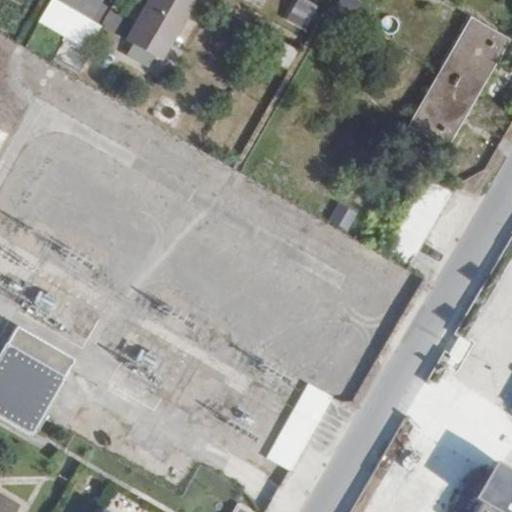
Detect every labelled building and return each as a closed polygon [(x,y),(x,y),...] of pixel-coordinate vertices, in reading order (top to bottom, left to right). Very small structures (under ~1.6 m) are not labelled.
[(75,74),(102,28),(54,0),(50,0),(36,24),(62,39),(50,60),(75,74)] [(200,0),(140,0),(112,50),(157,75),(200,0)] [(333,4),(322,0),(318,0),(305,28),(317,34),(333,4)] [(290,41),(303,18),(290,11),(278,34),(290,41)] [(499,51),(459,30),(398,142),(435,162),(451,133),(447,131),(477,75),(483,78),(499,51)] [(284,55),(270,47),(257,68),(270,76),(284,55)] [(482,196),(455,182),(412,259),(438,274),(482,196)] [(346,228),(354,210),(339,204),(331,221),(346,228)] [(17,327),(9,341),(65,374),(74,360),(17,327)] [(0,413),(32,432),(65,374),(9,341),(0,355),(0,413)] [(330,394),(306,381),(267,454),(291,467),(330,394)] [(511,511),(511,488),(498,480),(479,511),(511,511)] [(0,490),(0,511),(16,511),(22,503),(0,490)] [(254,511),(239,502),(233,511),(254,511)]
